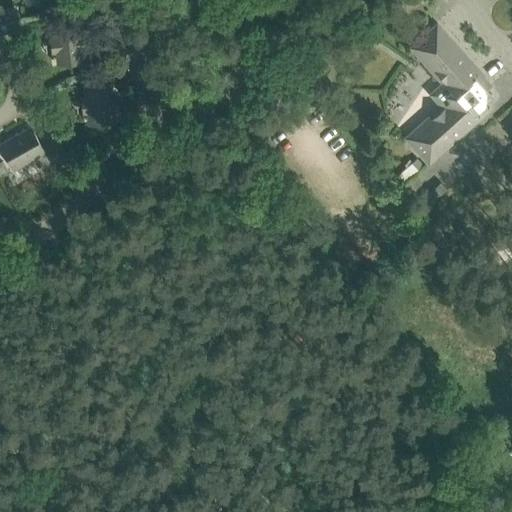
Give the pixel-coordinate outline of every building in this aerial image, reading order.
[(79,35),(78,23),(54,26),(55,37),(51,38),(53,50),(57,49),(58,61),(82,59),(81,47),(85,46),(83,34),(79,35)] [(414,50),(435,73),(444,83),(432,93),(442,105),(406,137),(429,162),(489,109),(486,106),(487,104),(494,97),(489,91),(492,88),(453,42),(439,28),(433,27),(415,44),(414,50)] [(110,95),(109,83),(85,86),(87,98),(83,98),(84,110),(88,110),(89,122),(113,119),(112,107),(116,107),(114,94),(110,95)] [(44,151),(31,127),(0,144),(14,168),(15,168),(13,164),(41,148),(43,152),(44,151)] [(406,167),(412,174),(423,164),(417,158),(406,167)]
